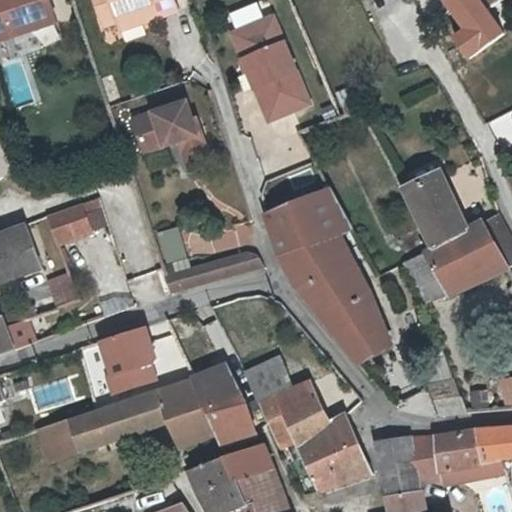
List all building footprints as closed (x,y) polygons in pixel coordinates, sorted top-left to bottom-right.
[(0,0),(0,52),(40,36),(36,26),(58,18),(51,0),(0,0)] [(133,10),(138,24),(175,12),(171,0),(92,0),(98,16),(105,20),(133,10)] [(436,0),(454,32),(448,36),(462,61),(499,39),(483,11),(499,2),(497,0),(436,0)] [(119,31),(138,24),(133,10),(105,20),(98,16),(102,27),(116,22),(119,31)] [(235,35),(277,121),(317,101),(276,15),(235,35)] [(36,26),(40,36),(62,27),(58,18),(36,26)] [(188,105),(134,122),(144,152),(163,144),(166,151),(181,146),(183,156),(208,148),(198,120),(194,121),(188,105)] [(146,158),(166,151),(163,144),(144,152),(146,158)] [(405,187),(421,224),(433,249),(469,232),(440,173),(405,187)] [(269,216),(281,255),(336,233),(351,226),(333,189),(269,216)] [(59,244),(91,231),(81,204),(48,217),(59,244)] [(510,264),(511,263),(511,233),(501,217),(486,226),(502,252),(510,264)] [(406,261),(428,301),(456,292),(450,280),(502,252),(486,226),(485,225),(469,232),(433,249),(406,261)] [(0,276),(42,261),(30,227),(0,236),(0,276)] [(352,264),(336,233),(281,255),(285,263),(297,285),(362,363),(394,346),(372,293),(356,263),(352,264)] [(510,264),(502,252),(450,280),(456,292),(510,264)] [(255,253),(238,256),(165,279),(170,294),(264,269),(255,253)] [(0,284),(44,268),(42,261),(0,276),(0,284)] [(71,274),(50,282),(61,308),(69,306),(69,304),(81,300),(71,274)] [(0,355),(16,349),(10,333),(22,330),(19,321),(7,325),(4,316),(0,318),(0,355)] [(108,396),(158,381),(141,325),(91,340),(108,396)] [(27,345),(22,330),(10,333),(16,349),(27,345)] [(282,354),(246,371),(269,421),(272,420),(273,422),(274,426),(281,440),(284,447),(292,444),(298,457),(305,454),(323,490),(375,473),(356,431),(349,414),(334,420),(315,380),(296,388),(290,375),(291,372),(282,354)] [(194,379),(208,412),(246,400),(227,365),(196,376),(193,377),(194,379)] [(457,378),(434,386),(443,414),(470,412),(457,378)] [(50,424),(63,457),(173,420),(183,447),(218,436),(208,412),(194,379),(98,411),(73,419),(72,417),(50,424)] [(218,436),(221,444),(258,432),(246,400),(208,412),(218,436)] [(52,461),(63,457),(50,424),(39,428),(52,461)] [(511,461),(511,429),(481,431),(487,465),(507,462),(511,461)] [(438,437),(444,473),(487,465),(481,431),(438,437)] [(221,444),(227,458),(265,445),(258,432),(221,444)] [(419,477),(444,473),(438,437),(409,440),(415,461),(419,477)] [(378,444),(383,467),(415,461),(409,440),(378,444)] [(265,445),(227,458),(237,481),(271,469),(265,445)] [(228,511),(252,511),(253,511),(251,511),(250,511),(237,481),(227,458),(193,470),(201,490),(211,511),(227,511),(228,511)] [(390,498),(422,491),(421,487),(419,477),(415,461),(383,467),(383,470),(390,498)] [(510,471),(507,462),(487,465),(444,473),(419,477),(421,487),(510,471)] [(251,511),(253,511),(252,511),(280,511),(279,507),(275,484),(271,469),(237,481),(250,511),(251,511)] [(427,511),(422,491),(390,498),(392,511),(427,511)] [(191,511),(185,502),(157,511),(191,511)]
